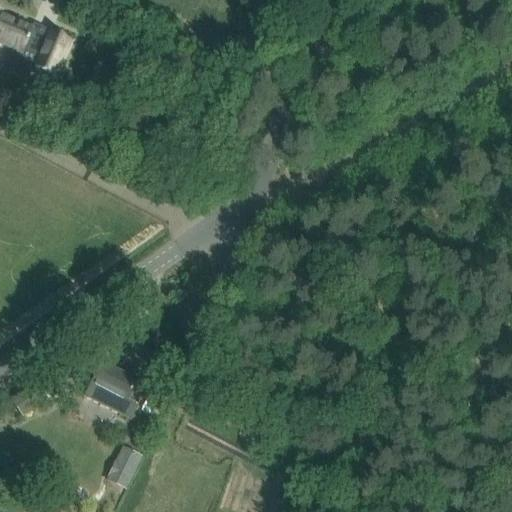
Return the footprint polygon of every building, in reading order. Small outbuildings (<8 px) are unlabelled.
[(0,42),(22,52),(14,71),(29,78),(34,67),(54,76),(69,41),(49,32),(48,33),(33,26),(31,31),(0,17),(0,42)] [(87,83),(73,101),(103,123),(117,105),(87,83)] [(85,397),(130,420),(147,387),(102,364),(85,397)] [(36,382),(10,400),(23,418),(49,401),(36,382)] [(121,449),(105,483),(126,492),(141,458),(121,449)]
